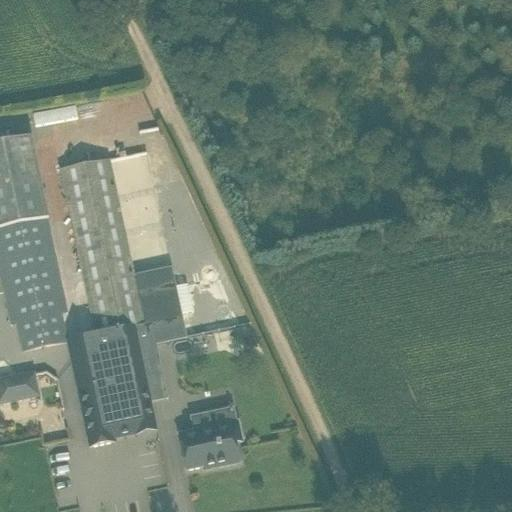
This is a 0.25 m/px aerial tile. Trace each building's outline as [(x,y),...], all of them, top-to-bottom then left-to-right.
[(0,146),(0,168),(36,161),(31,140),(0,146)] [(0,189),(40,181),(36,161),(0,168),(0,189)] [(137,298),(108,162),(60,172),(95,339),(143,328),(182,320),(175,290),(137,298)] [(0,210),(44,201),(40,181),(0,189),(0,210)] [(68,315),(48,221),(44,201),(0,210),(0,281),(10,328),(16,326),(22,353),(67,344),(61,316),(68,315)] [(156,428),(146,380),(162,377),(157,351),(140,355),(139,349),(138,349),(71,363),(88,442),(89,450),(115,444),(113,437),(156,428)] [(0,404),(37,397),(32,377),(0,383),(0,404)] [(239,465),(235,445),(241,444),(237,424),(216,429),(213,415),(191,420),(194,433),(178,437),(186,473),(202,469),(203,472),(239,465)]
